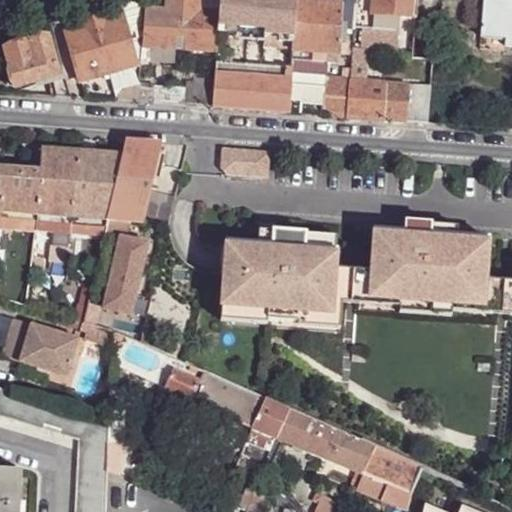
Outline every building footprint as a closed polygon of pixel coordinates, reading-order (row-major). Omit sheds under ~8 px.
[(167,12),(144,11),(142,38),(142,48),(175,50),(175,38),(185,39),(184,50),(217,52),(219,33),(220,14),(199,14),(200,0),(179,0),(167,3),(167,12)] [(220,0),(220,14),(219,33),(224,34),(225,27),(264,31),(264,36),(287,38),(294,39),(296,1),(273,0),(220,0)] [(373,0),(357,0),(358,0),(357,6),(355,30),(371,31),(372,15),(373,0)] [(416,19),(417,0),(373,0),(372,15),(371,31),(392,33),(394,17),(407,18),(416,19)] [(506,47),(511,47),(511,0),(483,0),(482,38),(506,41),(506,47)] [(343,5),(296,1),(294,39),(293,45),(292,53),(339,56),(343,5)] [(355,30),(357,6),(343,5),(339,56),(353,57),(355,30)] [(131,43),(129,37),(124,18),(104,23),(102,18),(83,24),(84,29),(66,35),(80,83),(104,76),(106,81),(115,78),(113,73),(137,66),(136,63),(131,43)] [(412,70),(416,19),(407,18),(406,25),(403,25),(400,69),(412,70)] [(64,75),(62,67),(56,69),(48,38),(4,49),(14,89),(53,78),(64,75)] [(141,63),(142,48),(142,38),(135,39),(136,41),(131,43),(136,63),(141,63)] [(175,50),(142,48),(141,63),(141,64),(175,66),(175,50)] [(339,56),(292,53),(292,62),(338,65),(339,56)] [(291,69),(216,64),(215,74),(290,81),(291,69)] [(360,66),(352,66),(352,70),(351,81),(365,82),(366,77),(359,76),(360,66)] [(351,81),(352,70),(343,69),(342,81),(351,81)] [(290,81),(215,74),(215,80),(212,110),(287,115),(290,81)] [(57,98),(71,99),(64,75),(53,78),(57,98)] [(212,110),(215,80),(194,78),(194,86),(193,108),(212,110)] [(348,119),(351,81),(342,81),(325,79),(322,117),(348,119)] [(365,82),(351,81),(348,119),(385,122),(387,84),(365,82)] [(156,85),(140,83),(138,104),(153,104),(155,87),(156,85)] [(409,95),(410,86),(387,84),(385,122),(408,124),(409,95)] [(184,107),(193,108),(194,86),(187,86),(186,89),(184,107)] [(409,95),(408,124),(422,125),(428,126),(430,88),(410,86),(409,95)] [(183,107),(184,107),(186,89),(155,87),(153,104),(183,107)] [(105,101),(129,103),(130,90),(106,88),(105,101)] [(162,146),(126,144),(123,157),(108,222),(143,225),(151,192),(162,146)] [(270,154),(223,150),(221,170),(227,178),(268,181),(270,154)] [(36,217),(108,222),(123,157),(41,151),(39,173),(36,217)] [(0,169),(0,230),(35,233),(36,217),(39,173),(0,169)] [(431,226),(407,224),(406,234),(430,236),(431,226)] [(273,233),(305,236),(306,227),(274,225),(273,233)] [(458,228),(431,226),(430,236),(458,238),(458,228)] [(273,233),(259,232),(258,246),(272,247),(273,233)] [(406,234),(375,232),(371,287),(371,294),(402,297),(400,309),(400,315),(401,315),(402,303),(451,306),(450,318),(452,318),(453,300),(484,303),(489,240),(458,238),(430,236),(406,234)] [(258,246),(227,244),(222,310),(268,313),(267,323),(299,325),(300,315),(332,318),(337,251),(304,250),(305,236),(273,233),(272,247),(258,246)] [(84,265),(97,268),(104,239),(90,236),(84,265)] [(148,246),(119,239),(114,259),(143,266),(148,246)] [(143,266),(114,259),(102,312),(131,318),(143,266)] [(371,287),(362,286),(361,306),(400,309),(402,297),(371,294),(371,287)] [(401,315),(450,318),(451,306),(402,303),(401,315)] [(268,313),(222,310),(221,326),(267,329),(267,323),(268,313)] [(299,325),(298,332),(331,333),(332,318),(300,315),(299,325)] [(68,378),(79,341),(14,320),(2,358),(68,378)] [(299,325),(267,323),(267,329),(298,332),(299,325)] [(127,341),(113,335),(112,357),(111,366),(112,367),(117,370),(118,367),(127,341)] [(275,440),(287,412),(266,403),(204,375),(192,403),(253,430),(275,440)] [(103,511),(106,474),(107,445),(108,423),(0,390),(0,417),(79,442),(75,511),(103,511)] [(108,423),(107,445),(121,447),(124,410),(110,409),(108,423)] [(362,476),(372,450),(360,444),(287,412),(275,440),(362,476)] [(269,453),(275,440),(253,430),(247,443),(269,453)] [(106,474),(119,479),(121,447),(107,445),(106,474)] [(409,497),(420,471),(372,450),(362,476),(409,497)] [(0,511),(19,511),(21,472),(12,472),(0,471),(0,511)] [(254,473),(245,495),(249,496),(259,475),(254,473)] [(403,511),(406,511),(409,497),(362,476),(356,491),(403,511)] [(242,511),(249,496),(245,495),(235,490),(228,507),(239,511),(242,511)] [(344,511),(346,509),(322,497),(314,511),(344,511)]
